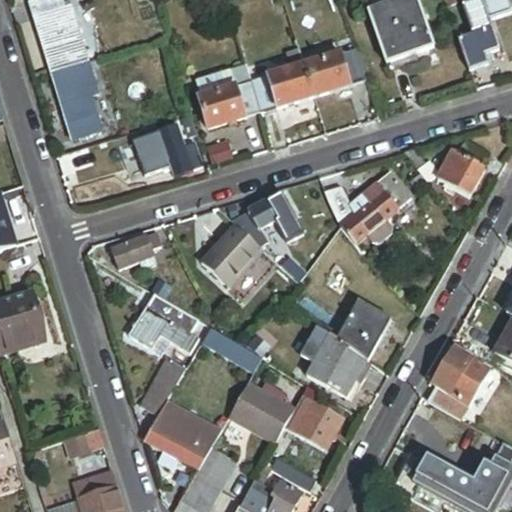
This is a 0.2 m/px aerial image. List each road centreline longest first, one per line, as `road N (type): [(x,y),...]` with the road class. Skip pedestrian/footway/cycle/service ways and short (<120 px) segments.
road 1 (residential): [(62,241),(511,100)]
road 2 (residential): [(511,198),(338,511)]
road 3 (residential): [(62,241),(148,511)]
road 4 (residential): [(0,40),(62,241)]
